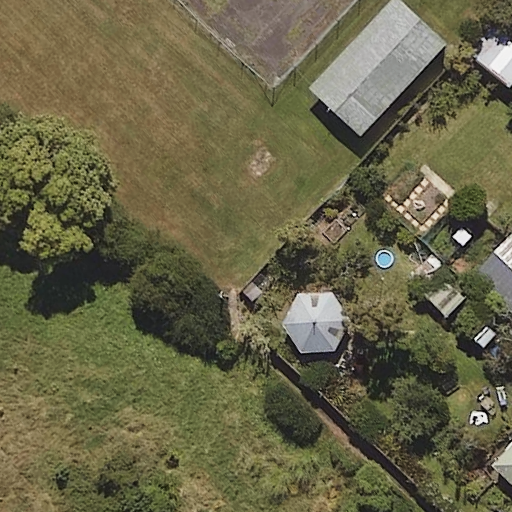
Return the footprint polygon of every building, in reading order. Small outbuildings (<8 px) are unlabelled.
[(440,52),(394,14),(313,110),(359,148),(440,52)] [(511,88),(511,42),(494,29),(472,58),(511,89),(511,88)] [(511,238),(476,279),(511,311),(511,238)] [(468,299),(432,260),(411,279),(447,318),(468,299)] [(335,294),(297,295),(279,329),(298,357),(337,356),(356,324),(335,294)] [(508,332),(483,312),(461,339),(485,359),(508,332)] [(511,450),(493,472),(511,489),(511,450)]
